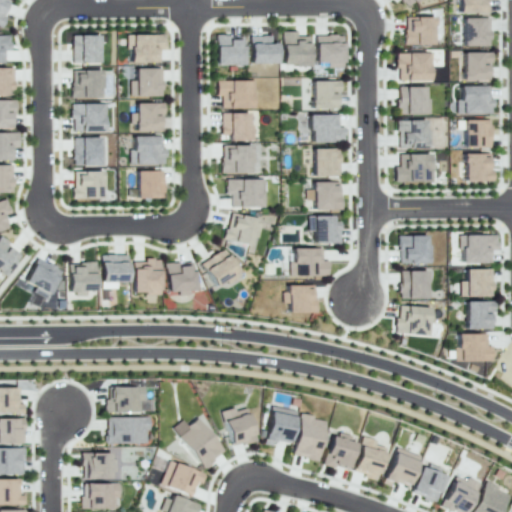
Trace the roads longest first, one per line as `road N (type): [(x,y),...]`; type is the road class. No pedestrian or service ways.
road 1 (tertiary): [(0,353),(211,353),(280,363),(391,391),(511,442)]
road 2 (tertiary): [(511,416),(387,364),(281,338),(0,330)]
road 3 (residential): [(182,8),(186,227)]
road 4 (residential): [(28,225),(28,8)]
road 5 (residential): [(368,206),(366,16),(356,4)]
road 6 (residential): [(356,4),(175,9)]
road 7 (residential): [(186,227),(28,225)]
road 8 (residential): [(28,8),(175,9)]
road 9 (residential): [(511,206),(368,206)]
road 10 (residential): [(381,511),(247,476)]
